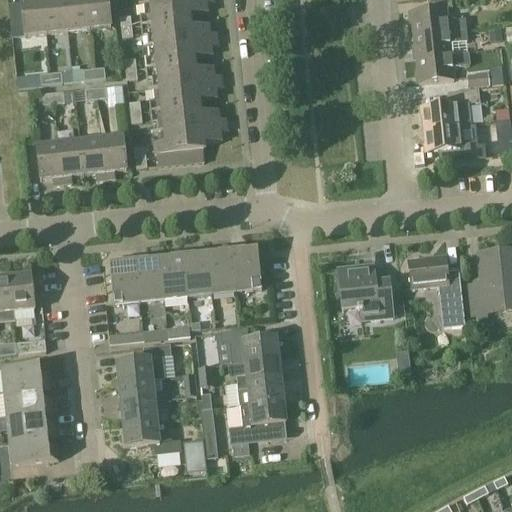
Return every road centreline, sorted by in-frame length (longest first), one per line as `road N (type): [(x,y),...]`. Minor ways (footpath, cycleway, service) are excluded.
road 1 (residential): [(336,511),(298,227)]
road 2 (residential): [(89,471),(66,232)]
road 3 (residential): [(399,216),(376,0)]
road 4 (residential): [(265,212),(241,0)]
road 5 (residential): [(265,212),(66,232)]
